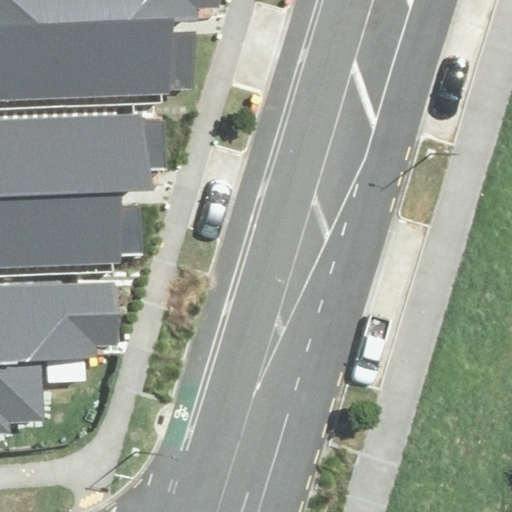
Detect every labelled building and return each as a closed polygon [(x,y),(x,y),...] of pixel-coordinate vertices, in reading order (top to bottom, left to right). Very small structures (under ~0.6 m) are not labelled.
[(0,0),(0,25),(138,18),(188,16),(187,0),(0,0)] [(138,18),(0,25),(0,88),(191,79),(188,16),(138,18)] [(0,108),(0,183),(97,179),(108,179),(137,177),(133,102),(0,108)] [(0,259),(84,255),(112,254),(108,179),(97,179),(0,183),(0,259)] [(0,274),(0,352),(37,351),(88,348),(87,331),(119,329),(115,268),(0,274)] [(0,406),(40,404),(37,351),(0,352),(0,406)]
